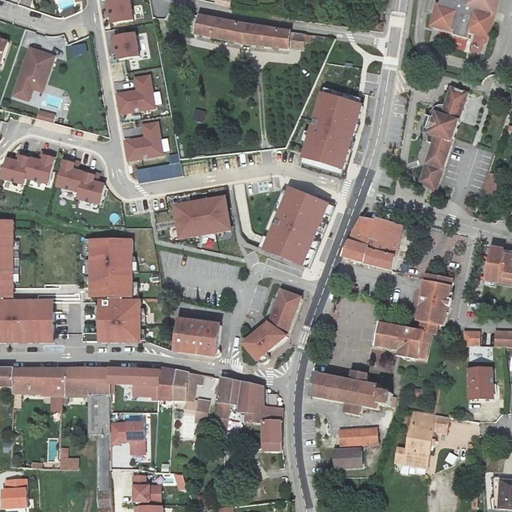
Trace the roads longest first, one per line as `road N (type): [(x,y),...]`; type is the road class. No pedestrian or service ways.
road 1 (residential): [(0,357),(131,357),(296,380)]
road 2 (residential): [(111,152),(119,182),(134,192),(283,169),(360,193)]
road 3 (unclassified): [(172,0),(393,45)]
road 4 (residential): [(360,193),(511,238)]
road 5 (tertiary): [(360,193),(393,45)]
road 6 (residential): [(95,17),(111,152)]
road 7 (tertiary): [(306,511),(293,427),(296,380)]
road 8 (tertiary): [(296,380),(333,262)]
road 9 (residential): [(111,152),(26,128),(0,150)]
